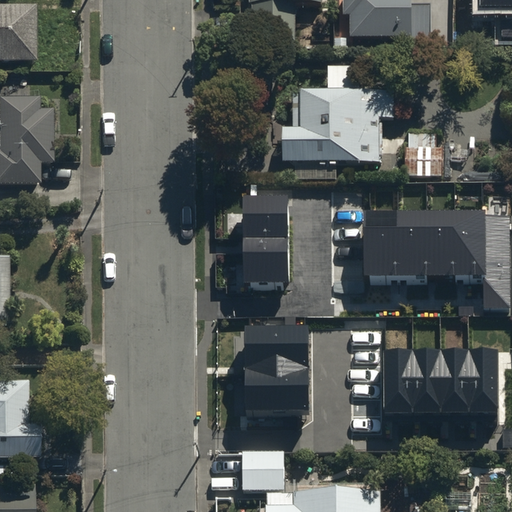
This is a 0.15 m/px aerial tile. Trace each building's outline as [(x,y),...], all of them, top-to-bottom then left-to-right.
[(324,0),(253,0),(255,50),(298,49),(297,19),(325,9),(324,0)] [(414,0),(345,0),(345,23),(352,23),(352,48),(410,49),(410,52),(432,52),(432,13),(415,13),(414,0)] [(511,0),(479,0),(479,7),(501,6),(501,42),(511,41),(511,0)] [(37,18),(0,17),(0,72),(37,73),(37,18)] [(285,141),(286,175),(383,173),(382,129),(395,129),(394,101),(360,102),(360,76),(329,76),(329,100),(295,101),(295,140),(285,141)] [(41,102),(0,104),(0,141),(1,160),(0,160),(0,193),(44,191),(43,172),(57,171),(54,115),(41,116),(41,102)] [(437,143),(409,143),(408,184),(444,185),(445,156),(437,155),(437,143)] [(248,201),(248,291),(289,291),(289,201),(248,201)] [(368,215),(369,286),(483,285),(483,314),(510,313),(509,221),(485,221),(485,214),(368,215)] [(0,338),(1,338),(1,335),(11,334),(9,267),(0,267),(0,338)] [(246,331),(247,419),(309,419),(308,331),(246,331)] [(497,351),(384,351),(384,415),(497,414),(497,351)] [(0,470),(41,470),(40,436),(29,437),(28,393),(0,393),(0,470)] [(267,511),(382,511),(382,500),(285,502),(284,459),(243,460),(244,499),(267,499),(267,511)] [(0,497),(0,511),(35,511),(36,498),(0,497)]
